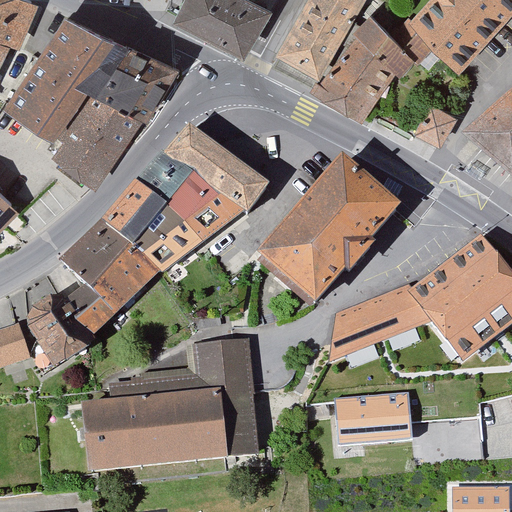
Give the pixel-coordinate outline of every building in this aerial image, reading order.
[(0,0),(0,81),(41,3),(34,0),(0,0)] [(272,13),(246,0),(186,0),(173,25),(243,61),(272,13)] [(365,0),(311,0),(278,57),(320,80),(312,93),(361,121),(396,72),(400,75),(412,62),(370,19),(361,27),(352,23),(365,0)] [(511,0),(433,0),(410,26),(458,70),(511,11),(511,0)] [(180,72),(67,20),(4,112),(60,148),(53,158),(95,195),(180,72)] [(511,88),(466,128),(511,174),(511,88)] [(458,121),(430,106),(413,135),(441,149),(458,121)] [(273,182),(189,123),(167,154),(244,208),(250,213),(273,182)] [(244,208),(167,154),(161,151),(140,181),(168,205),(204,241),(244,208)] [(400,208),(343,157),(262,247),(319,298),(400,208)] [(168,205),(140,181),(136,180),(101,222),(158,270),(166,276),(204,241),(168,205)] [(0,235),(20,215),(0,195),(0,235)] [(158,270),(101,222),(60,262),(86,285),(118,313),(158,270)] [(435,324),(464,361),(511,323),(511,267),(482,229),(406,287),(435,324)] [(118,313),(86,285),(66,302),(95,336),(118,313)] [(435,324),(406,287),(335,313),(329,365),(435,324)] [(95,336),(66,302),(61,296),(26,319),(56,367),(98,341),(95,336)] [(16,326),(0,331),(0,365),(26,357),(16,326)] [(191,386),(87,397),(95,469),(261,451),(249,338),(187,345),(191,386)] [(409,391),(333,398),(338,447),(414,440),(409,391)] [(508,511),(508,487),(451,488),(451,511),(508,511)]
